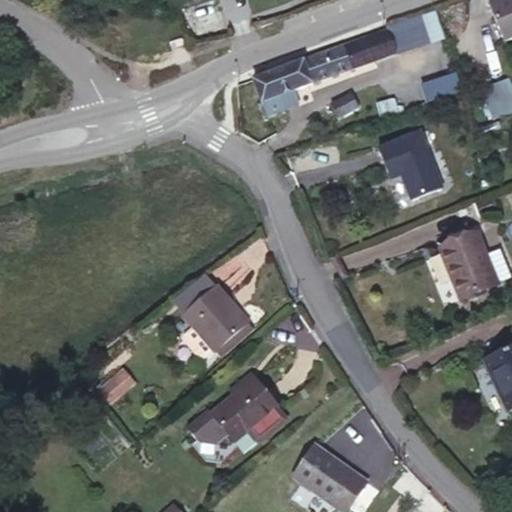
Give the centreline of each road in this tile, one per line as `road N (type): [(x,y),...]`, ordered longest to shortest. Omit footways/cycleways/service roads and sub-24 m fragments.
road 1 (residential): [(182,105),(252,159),(271,184),(392,418),(471,511)]
road 2 (tertiary): [(212,69),(386,0)]
road 3 (residential): [(101,112),(67,53),(0,14)]
